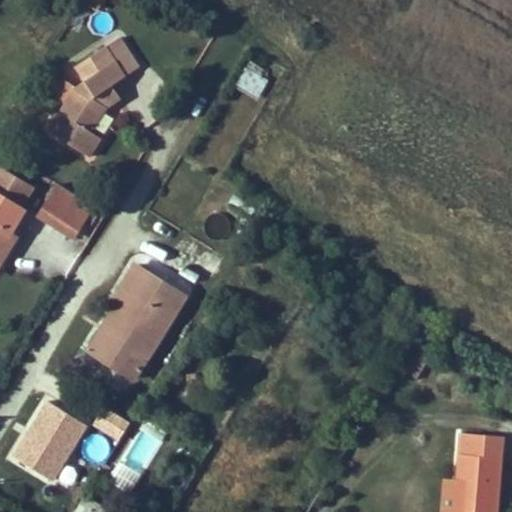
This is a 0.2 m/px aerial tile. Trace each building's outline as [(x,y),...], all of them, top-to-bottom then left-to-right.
[(97,9),(102,0),(84,0),(97,9)] [(139,66),(120,37),(106,46),(126,75),(139,66)] [(121,98),(111,85),(126,75),(106,46),(76,66),(85,81),(76,87),(66,103),(48,129),(90,156),(102,138),(92,132),(107,107),(121,98)] [(259,95),(268,80),(246,68),(237,83),(259,95)] [(66,103),(76,87),(63,78),(52,94),(66,103)] [(226,133),(234,118),(225,112),(216,128),(226,133)] [(0,261),(1,262),(16,236),(11,232),(25,210),(21,207),(33,187),(1,168),(0,168),(0,261)] [(74,237),(93,206),(59,184),(40,215),(74,237)] [(257,206),(236,192),(229,203),(250,217),(257,206)] [(207,234),(225,238),(230,218),(212,214),(207,234)] [(135,379),(186,296),(135,264),(113,300),(118,302),(105,323),(120,332),(103,359),(135,379)] [(363,331),(375,309),(375,308),(357,299),(344,325),(361,335),(363,331)] [(381,340),(392,318),(375,309),(363,331),(381,340)] [(432,335),(442,319),(431,312),(414,339),(420,343),(427,333),(432,335)] [(103,359),(120,332),(105,323),(88,350),(103,359)] [(417,379),(431,357),(418,348),(404,371),(417,379)] [(56,485),(86,423),(40,400),(10,463),(56,485)] [(496,511),(503,436),(462,433),(458,481),(455,511),(496,511)] [(111,468),(105,465),(99,474),(105,478),(111,468)] [(455,511),(458,481),(445,480),(442,511),(455,511)] [(111,511),(86,496),(75,511),(111,511)]
